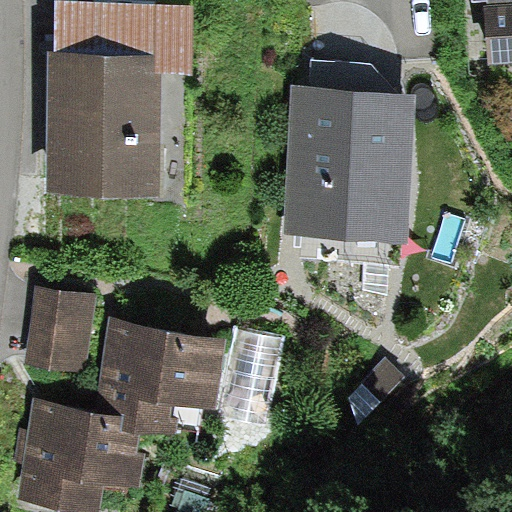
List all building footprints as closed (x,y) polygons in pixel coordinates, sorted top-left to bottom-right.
[(51,0),(50,174),(158,175),(159,55),(190,55),(191,0),(51,0)] [(511,0),(483,0),(487,46),(511,43),(511,0)] [(415,101),(289,97),(285,227),(411,231),(415,101)] [(31,283),(25,353),(85,359),(92,288),(31,283)] [(231,322),(111,306),(99,393),(123,396),(120,412),(140,414),(179,419),(180,413),(198,416),(201,393),(221,396),(231,322)] [(34,385),(21,490),(100,500),(104,467),(140,472),(145,438),(137,437),(140,414),(120,412),(123,396),(99,393),(34,385)]
